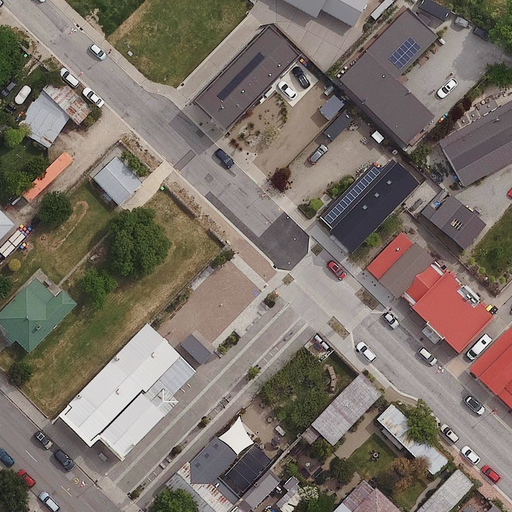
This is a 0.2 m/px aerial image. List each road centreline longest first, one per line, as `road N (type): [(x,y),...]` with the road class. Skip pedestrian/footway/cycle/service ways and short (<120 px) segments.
road 1 (residential): [(25,0),(511,468)]
road 2 (secondary): [(87,511),(0,425)]
